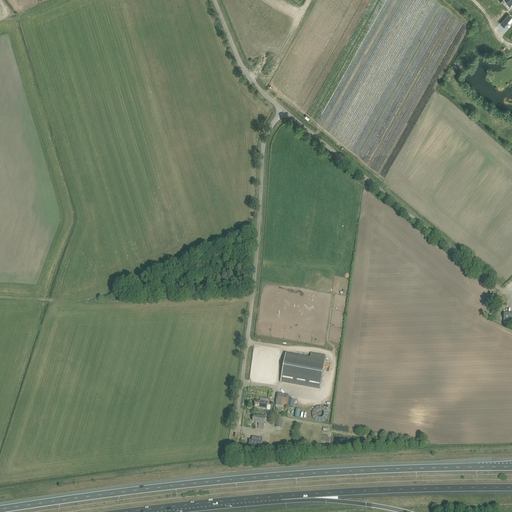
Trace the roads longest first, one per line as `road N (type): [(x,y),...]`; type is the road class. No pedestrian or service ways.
road 1 (motorway): [(511,467),(214,481),(0,509)]
road 2 (motorway): [(126,511),(278,495),(511,487)]
road 3 (unclassified): [(234,429),(263,142),(282,109)]
road 4 (unclassified): [(498,287),(282,109)]
road 5 (unclassified): [(282,109),(241,65),(214,0)]
